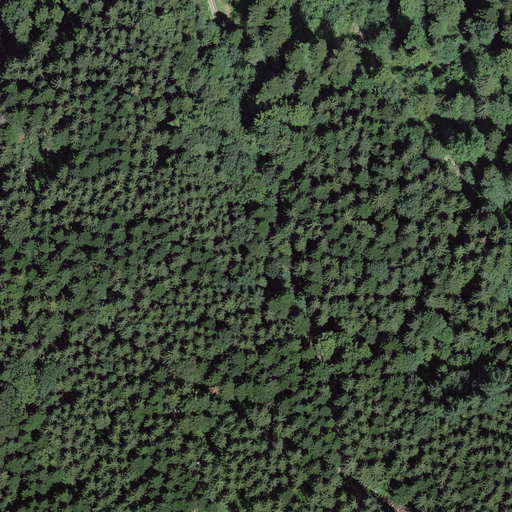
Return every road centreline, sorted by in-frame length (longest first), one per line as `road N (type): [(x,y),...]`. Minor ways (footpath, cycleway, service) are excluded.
road 1 (track): [(342,484),(315,344),(212,0)]
road 2 (track): [(386,511),(246,428),(0,241)]
